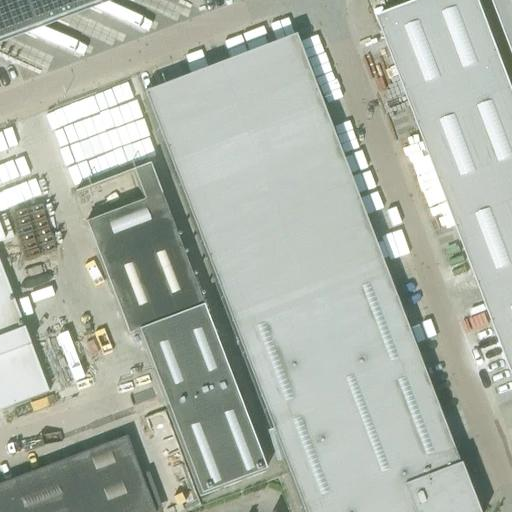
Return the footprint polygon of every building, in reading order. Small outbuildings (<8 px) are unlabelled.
[(0,0),(0,42),(111,0),(0,0)] [(511,89),(478,0),(434,0),(377,21),(511,377),(511,89)] [(511,0),(491,0),(511,55),(511,0)] [(457,468),(294,39),(142,96),(300,511),(475,511),(458,467),(457,468)] [(142,204),(84,226),(126,338),(135,334),(149,370),(152,379),(161,400),(164,408),(164,410),(169,423),(185,464),(198,498),(263,474),(201,309),(159,198),(147,167),(130,173),(142,204)] [(0,412),(47,395),(0,270),(0,412)] [(152,511),(125,439),(0,485),(0,511),(152,511)]
